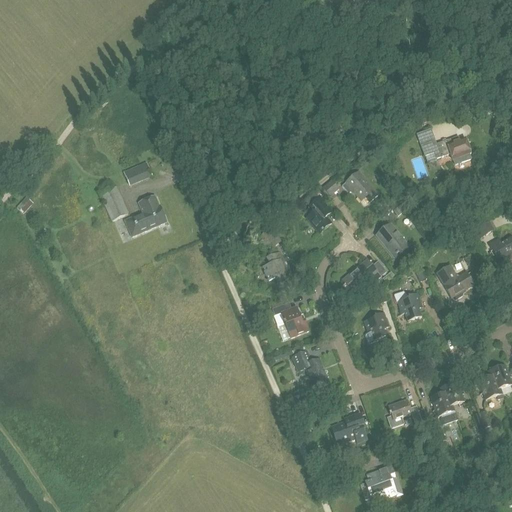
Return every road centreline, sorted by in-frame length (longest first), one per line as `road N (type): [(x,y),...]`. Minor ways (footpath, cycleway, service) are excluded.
road 1 (track): [(326,511),(141,73),(116,77),(0,202)]
road 2 (track): [(215,247),(229,232),(285,208),(502,47)]
road 3 (residential): [(511,326),(441,360),(357,382),(320,279),(325,263),(359,234)]
